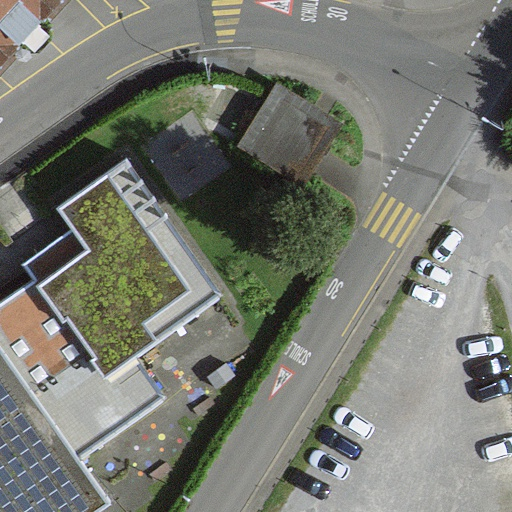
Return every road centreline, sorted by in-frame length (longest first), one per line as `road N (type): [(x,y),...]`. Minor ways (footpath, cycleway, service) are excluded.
road 1 (residential): [(0,135),(125,49),(223,15),(293,20),(419,56),(473,85)]
road 2 (residential): [(473,85),(213,511)]
